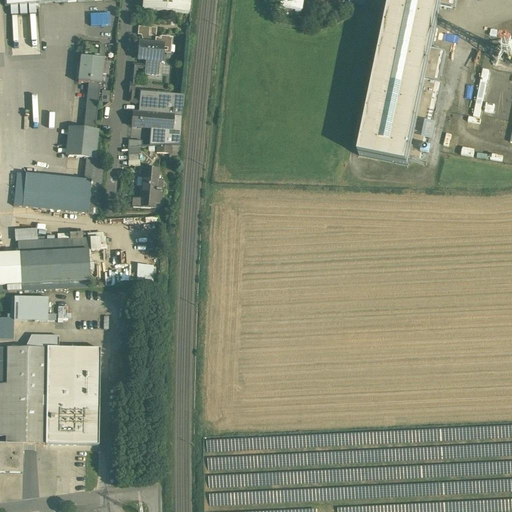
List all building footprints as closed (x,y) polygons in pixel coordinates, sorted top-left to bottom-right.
[(144,0),(143,11),(189,15),(189,0),(144,0)] [(280,0),(279,9),(301,11),(303,0),(280,0)] [(391,0),(358,159),(406,167),(407,160),(431,50),(440,6),(441,0),(391,0)] [(441,0),(440,6),(455,9),(456,0),(441,0)] [(92,15),(92,25),(103,25),(103,15),(92,15)] [(150,29),(138,27),(137,35),(144,36),(149,37),(149,36),(150,29)] [(156,37),(149,36),(149,37),(144,36),(143,44),(155,45),(156,37)] [(104,46),(83,44),(83,43),(82,43),(80,58),(104,60),(105,46),(104,45),(104,46)] [(143,44),(139,44),(138,60),(163,63),(164,53),(159,53),(160,46),(155,45),(143,44)] [(431,50),(407,160),(425,164),(448,54),(431,50)] [(104,60),(80,58),(78,83),(88,84),(100,86),(101,86),(104,60)] [(483,118),(488,70),(480,69),(475,117),(483,118)] [(100,86),(88,84),(83,130),(95,131),(100,86)] [(184,97),(140,93),(138,114),(144,115),(174,117),(173,131),(152,130),(150,148),(155,148),(171,147),(180,146),(184,97)] [(138,114),(133,114),(132,128),(143,129),(144,115),(138,114)] [(174,117),(144,115),(143,129),(152,130),(173,131),(174,117)] [(83,130),(71,129),(68,157),(86,159),(93,160),(94,153),(96,132),(95,131),(83,130)] [(140,137),(128,135),(127,143),(139,145),(140,137)] [(155,155),(171,155),(171,147),(155,148),(155,155)] [(104,154),(94,153),(93,160),(86,159),(84,182),(91,182),(87,215),(98,216),(104,154)] [(158,170),(141,169),(141,173),(140,173),(140,178),(143,179),(141,201),(134,200),(133,208),(148,209),(155,209),(155,205),(160,205),(161,192),(156,191),(157,181),(158,174),(158,170)] [(84,182),(16,174),(16,175),(17,176),(14,206),(13,206),(13,207),(87,215),(91,182),(84,182)] [(40,229),(16,230),(16,242),(40,242),(40,229)] [(102,234),(90,235),(91,252),(100,251),(105,251),(105,239),(102,239),(102,234)] [(87,240),(17,243),(18,255),(19,285),(7,286),(7,292),(90,288),(87,240)] [(18,255),(0,255),(0,286),(7,286),(19,285),(18,255)] [(154,283),(154,265),(137,265),(137,283),(154,283)] [(48,299),(11,298),(10,315),(7,315),(7,319),(14,319),(14,321),(53,322),(56,321),(56,316),(47,316),(48,299)] [(7,319),(0,318),(0,340),(13,341),(14,321),(14,319),(7,319)] [(48,349),(7,348),(6,385),(6,397),(47,397),(48,349)] [(100,350),(48,349),(47,397),(86,398),(86,446),(98,446),(100,350)] [(47,397),(6,397),(6,437),(6,445),(23,445),(46,445),(47,397)] [(86,398),(47,397),(46,445),(86,446),(86,398)] [(6,445),(0,444),(0,460),(9,461),(9,463),(22,463),(23,445),(6,445)] [(9,461),(0,460),(0,472),(9,473),(9,463),(9,461)] [(22,463),(9,463),(9,473),(22,473),(22,463)]
